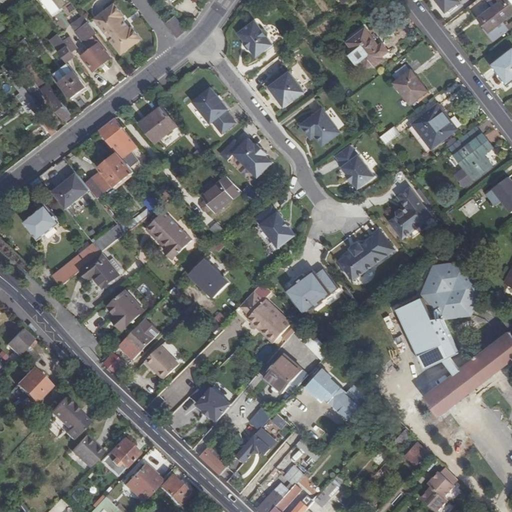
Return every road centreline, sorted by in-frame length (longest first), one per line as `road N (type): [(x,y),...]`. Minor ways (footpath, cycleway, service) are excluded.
road 1 (secondary): [(242,511),(0,277)]
road 2 (tertiary): [(177,54),(0,190)]
road 3 (residential): [(332,213),(204,34)]
road 4 (residential): [(411,0),(511,130)]
